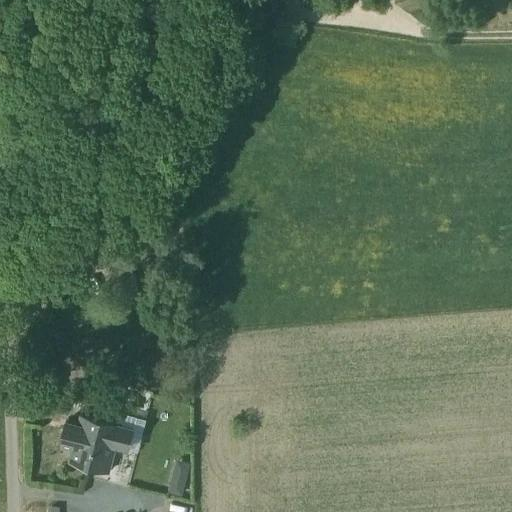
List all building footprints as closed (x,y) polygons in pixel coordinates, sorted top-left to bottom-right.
[(130,251),(107,256),(116,300),(139,295),(130,251)] [(38,343),(46,343),(46,334),(37,334),(38,343)] [(101,420),(90,467),(108,472),(115,448),(126,450),(131,428),(120,425),(123,415),(103,411),(101,420)] [(65,421),(59,443),(71,447),(68,461),(90,467),(101,420),(97,419),(80,415),(77,425),(69,423),(65,421)] [(172,475),(168,490),(182,494),(186,478),(172,475)]
